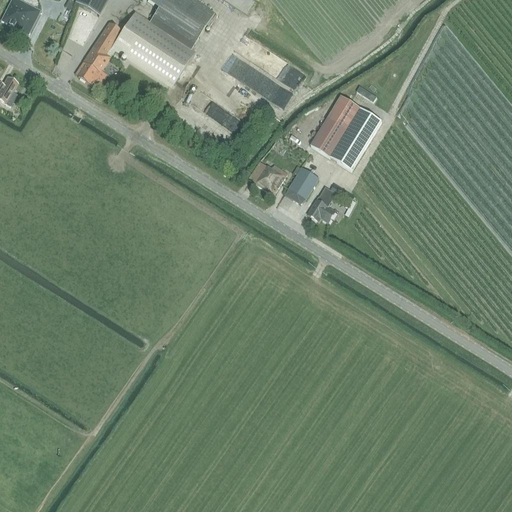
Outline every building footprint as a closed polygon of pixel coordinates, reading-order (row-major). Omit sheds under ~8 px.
[(98,18),(108,0),(77,0),(75,5),(98,18)] [(153,0),(162,6),(150,25),(191,53),(215,16),(190,0),(153,0)] [(10,4),(0,23),(20,33),(20,32),(28,36),(39,15),(31,11),(32,10),(17,3),(15,6),(10,4)] [(85,66),(77,79),(91,89),(95,84),(101,88),(108,78),(100,73),(113,52),(171,91),(195,55),(191,53),(150,25),(135,15),(122,34),(108,25),(82,64),(85,66)] [(396,90),(399,85),(384,75),(380,79),(396,90)] [(17,97),(13,95),(18,86),(8,80),(3,88),(0,86),(0,104),(0,103),(6,107),(6,106),(10,109),(17,97)] [(310,149),(351,174),(381,125),(341,100),(310,149)] [(318,134),(324,122),(319,119),(312,131),(318,134)] [(295,147),(299,140),(293,137),(289,143),(295,147)] [(273,198),(287,177),(272,167),(270,171),(259,164),(247,182),(273,198)] [(306,203),(319,182),(302,172),(289,192),(306,203)] [(335,187),(332,193),(350,204),(353,199),(354,198),(346,194),(335,187)] [(316,203),(307,218),(318,225),(320,222),(328,227),(335,215),(328,210),(336,197),(325,190),(319,201),(318,200),(316,203)] [(306,203),(289,192),(286,198),(300,207),(306,203)]
